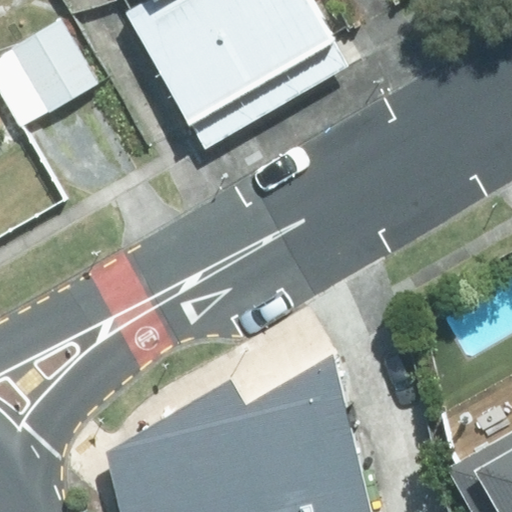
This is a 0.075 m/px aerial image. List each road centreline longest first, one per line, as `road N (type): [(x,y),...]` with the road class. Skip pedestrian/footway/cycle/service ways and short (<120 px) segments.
road 1 (residential): [(511,96),(219,269)]
road 2 (residential): [(219,269),(4,450)]
road 3 (residential): [(0,369),(219,269)]
